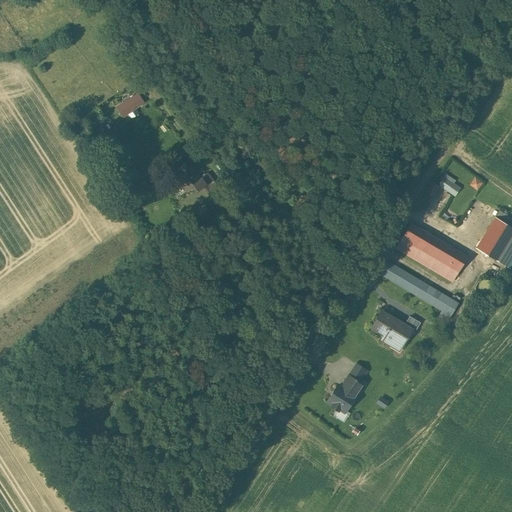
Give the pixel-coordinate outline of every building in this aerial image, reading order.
[(137,92),(116,107),(122,117),(144,102),(137,92)] [(189,166),(176,176),(187,191),(192,187),(196,191),(203,185),(199,179),(189,166)] [(220,189),(207,173),(199,179),(203,185),(204,184),(208,189),(207,190),(211,196),(220,189)] [(444,176),(438,185),(455,196),(460,187),(444,176)] [(473,176),(468,183),(476,189),(481,181),(473,176)] [(511,218),(498,211),(476,248),(496,260),(511,234),(511,218)] [(409,223),(396,248),(452,281),(467,257),(409,223)] [(511,234),(496,260),(509,267),(511,261),(511,234)] [(387,262),(380,274),(450,316),(457,303),(387,262)] [(404,325),(381,311),(371,326),(384,334),(381,339),(390,345),(392,342),(400,347),(410,331),(413,333),(419,322),(409,316),(404,325)] [(360,381),(367,370),(356,363),(348,374),(360,381)] [(357,395),(364,384),(360,381),(348,374),(347,373),(340,384),(357,395)] [(337,384),(327,401),(332,404),(331,406),(337,410),(339,408),(344,412),(346,408),(349,406),(350,403),(354,395),(341,386),(337,384)]
